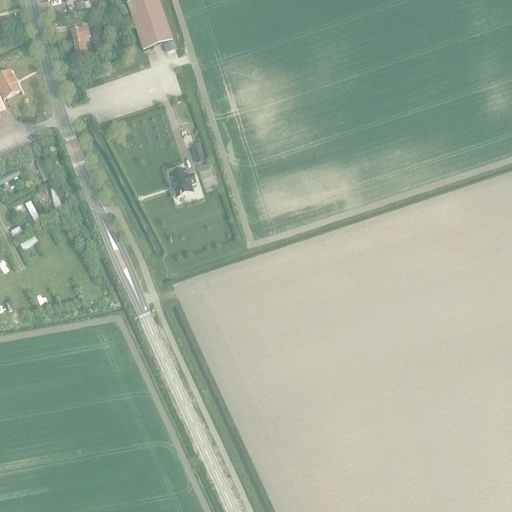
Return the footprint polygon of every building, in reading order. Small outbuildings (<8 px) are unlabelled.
[(141,0),(127,5),(143,53),(172,43),(157,0),(141,0)] [(94,41),(101,40),(100,28),(95,29),(96,34),(93,34),(94,41)] [(73,44),(89,42),(87,29),(72,31),(73,44)] [(101,40),(94,41),(95,48),(98,48),(99,54),(103,53),(101,40)] [(89,42),(73,44),(76,58),(88,57),(87,50),(91,49),(90,42),(89,42)] [(0,97),(2,102),(19,93),(9,73),(0,77),(0,97)] [(188,177),(186,171),(169,177),(176,200),(184,197),(185,198),(187,199),(192,197),(193,195),(193,194),(191,187),(195,185),(192,175),(188,177)]
